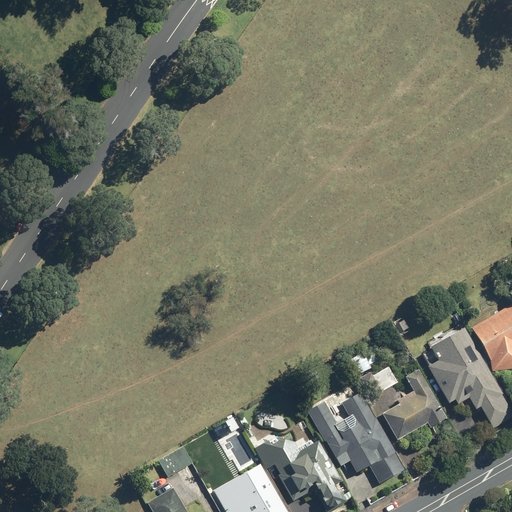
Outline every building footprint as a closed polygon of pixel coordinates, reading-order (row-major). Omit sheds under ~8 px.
[(511,303),(470,326),(489,361),(491,372),(511,368),(511,303)] [(438,360),(426,367),(446,403),(452,400),(455,404),(466,398),(472,410),(478,406),(491,429),(511,417),(511,412),(463,327),(430,346),(438,360)] [(371,367),(362,352),(349,359),(357,375),(371,367)] [(374,375),(371,371),(358,378),(370,398),(398,381),(389,366),(374,375)] [(404,376),(414,394),(380,414),(395,440),(426,423),(428,427),(445,418),(417,369),(404,376)] [(322,404),(310,411),(341,467),(348,463),(354,475),(368,467),(378,485),(403,471),(360,393),(342,402),(350,416),(334,425),(322,404)] [(279,474),(278,475),(292,501),(315,489),(327,510),(345,499),(336,483),(341,480),(318,440),(298,451),(286,429),(254,447),(267,468),(274,465),(279,474)] [(184,445),(159,459),(169,476),(194,462),(184,445)] [(262,466),(251,473),(254,478),(244,484),(243,482),(218,496),(227,511),(289,511),(270,479),(269,479),(262,466)] [(187,511),(174,487),(148,502),(153,511),(187,511)]
